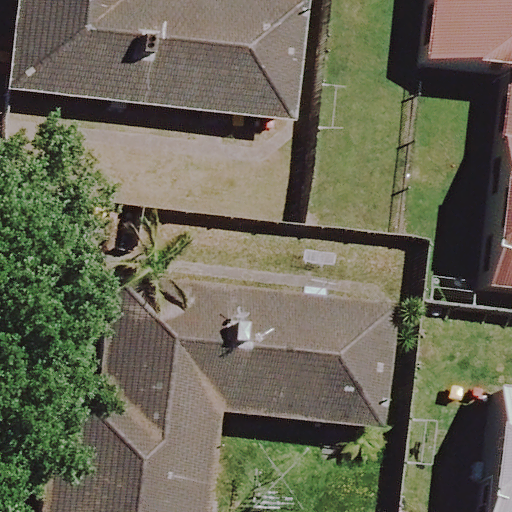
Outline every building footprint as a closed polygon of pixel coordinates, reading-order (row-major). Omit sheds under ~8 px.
[(132,0),(0,0),(0,110),(266,139),(279,16),(133,0),(132,0)] [(511,0),(416,0),(411,78),(511,84),(511,0)] [(511,309),(511,153),(482,151),(467,305),(511,309)] [(201,511),(210,431),(351,445),(366,304),(81,275),(69,389),(38,386),(25,511),(201,511)] [(511,511),(511,401),(486,398),(474,511),(511,511)]
